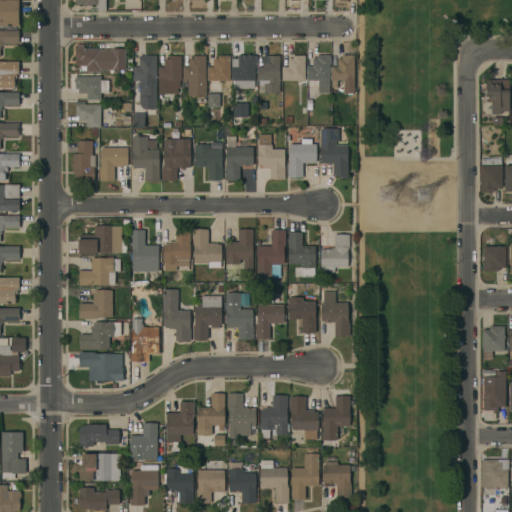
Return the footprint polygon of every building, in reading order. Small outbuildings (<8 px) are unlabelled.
[(19,0),(19,26),(0,26),(0,0),(19,0)] [(75,0),(106,0),(106,10),(97,10),(97,4),(75,5),(75,0)] [(0,30),(19,30),(19,44),(3,43),(3,46),(1,46),(1,49),(0,49),(0,30)] [(125,70),(110,70),(110,72),(79,72),(79,66),(75,66),(75,45),(83,45),(83,48),(100,49),(100,50),(111,50),(111,48),(125,48),(125,70)] [(205,80),(206,80),(206,95),(187,95),(187,81),(182,81),(182,67),(183,67),(183,58),(193,58),(193,55),(205,55),(205,80)] [(230,81),(207,80),(207,67),(213,67),(213,58),(218,58),(218,55),(230,55),(230,81)] [(233,88),(233,81),(232,81),(232,59),(238,59),(238,55),(255,55),(255,56),(256,56),(256,63),(255,63),(255,81),(254,81),(255,88),(233,88)] [(280,80),(279,80),(279,93),(264,93),(264,84),(268,84),(268,80),(257,80),(257,67),(263,67),(263,56),(280,55),(280,80)] [(305,80),(282,80),(282,67),(288,67),(288,58),(293,58),(293,55),(305,55),(305,80)] [(318,93),(318,85),(308,86),(308,81),(306,81),(306,66),(307,66),(307,56),(313,56),(313,58),(317,58),(317,55),(330,55),(330,58),(331,58),(331,64),(330,64),(330,80),(329,80),(329,93),(318,93)] [(354,55),(354,93),(337,93),(337,88),(331,88),(331,66),(337,66),(337,58),(342,58),(342,55),(354,55)] [(139,80),(133,80),(133,67),(139,67),(139,56),(156,56),(156,80),(156,109),(143,109),(139,104),(139,80)] [(181,56),(181,80),(180,80),(180,88),(178,88),(178,94),(172,94),(172,100),(162,100),(162,94),(159,94),(159,87),(158,87),(159,81),(158,81),(158,67),(164,67),(164,59),(168,59),(168,56),(181,56)] [(0,61),(4,62),(4,61),(19,61),(19,75),(4,75),(4,74),(3,74),(3,80),(0,80),(0,61)] [(101,76),(101,80),(108,80),(108,92),(101,92),(101,99),(87,99),(87,93),(78,94),(78,89),(76,89),(75,76),(101,76)] [(509,79),(509,111),(501,111),(501,114),(491,114),(491,102),(488,102),(488,98),(486,98),(486,80),(509,79)] [(219,107),(208,107),(208,81),(219,81),(219,107)] [(0,92),(19,92),(19,105),(3,105),(3,107),(2,107),(2,111),(0,111),(0,92)] [(100,127),(87,127),(87,121),(78,121),(78,117),(75,117),(75,104),(76,104),(76,101),(85,101),(85,104),(101,104),(100,127)] [(131,112),(123,113),(123,103),(131,103),(131,112)] [(248,117),(233,117),(233,103),(248,103),(248,117)] [(144,127),(132,126),(133,113),(145,114),(144,127)] [(123,125),(123,117),(131,117),(131,125),(123,125)] [(0,122),(19,123),(19,136),(3,136),(3,139),(1,139),(1,142),(0,142),(0,122)] [(348,178),(338,178),(338,175),(333,175),(332,164),(328,164),(328,163),(321,163),(320,128),(337,128),(337,136),(338,136),(338,140),(337,140),(337,142),(335,142),(335,145),(347,145),(348,178)] [(271,134),(271,145),(272,145),(272,149),(284,149),(285,179),(270,179),(270,166),(263,167),(263,164),(258,164),(258,151),(257,151),(257,145),(258,145),(258,134),(271,134)] [(133,136),(135,135),(138,135),(139,135),(139,136),(147,136),(147,150),(159,150),(159,167),(159,180),(144,180),(144,168),(132,168),(132,152),(132,136),(133,136)] [(253,165),(242,165),(242,166),(239,166),(239,180),(225,180),(225,166),(226,166),(226,163),(226,147),(227,147),(227,136),(236,136),(236,147),(253,147),(253,165)] [(190,139),(190,171),(181,171),(181,169),(177,169),(177,180),(162,180),(162,166),(163,166),(164,138),(190,139)] [(303,177),(288,177),(288,163),(289,163),(289,144),(302,144),(302,139),(311,139),(311,144),(316,144),(316,162),(312,162),(312,163),(303,163),(303,177)] [(92,141),(93,155),(96,155),(96,167),(94,167),(94,181),(74,181),(74,175),(73,175),(73,172),(72,172),(72,154),(77,154),(77,141),(92,141)] [(209,145),(209,148),(221,149),(221,167),(222,167),(222,180),(208,180),(208,167),(195,167),(195,151),(194,151),(194,144),(209,145)] [(128,147),(127,165),(124,165),(124,166),(114,166),(114,181),(99,181),(99,167),(101,167),(101,147),(128,147)] [(0,154),(19,154),(19,167),(7,167),(7,172),(5,172),(5,181),(0,180),(0,154)] [(480,192),(480,182),(479,182),(479,180),(480,180),(480,166),(481,166),(481,159),(486,159),(486,156),(501,156),(501,166),(502,166),(502,188),(495,188),(495,192),(480,192)] [(511,166),(511,192),(504,192),(504,182),(503,182),(503,179),(504,179),(504,166),(511,166)] [(0,211),(0,185),(4,185),(4,184),(19,184),(19,198),(4,198),(4,197),(3,197),(3,199),(19,199),(19,211),(0,211)] [(0,215),(19,215),(19,229),(3,229),(3,230),(2,230),(2,234),(1,234),(1,242),(0,242),(0,215)] [(121,226),(121,240),(124,240),(124,246),(126,246),(127,253),(94,253),(94,254),(79,254),(78,239),(80,239),(80,234),(94,234),(94,226),(121,226)] [(190,229),(190,266),(176,266),(176,271),(164,271),(164,264),(163,264),(163,244),(168,244),(168,242),(175,242),(175,229),(190,229)] [(253,229),(253,241),(252,241),(252,259),(253,259),(253,266),(244,266),(244,260),(240,260),(240,264),(226,264),(225,242),(238,242),(238,229),(253,229)] [(132,272),(132,248),(131,248),(131,245),(130,245),(130,230),(145,230),(145,245),(158,245),(158,272),(132,272)] [(221,262),(220,262),(220,268),(208,268),(208,263),(194,263),(194,247),(194,244),(193,244),(193,230),(208,230),(208,243),(217,243),(217,244),(221,244),(221,262)] [(285,230),(285,246),(284,246),(284,247),(284,264),(280,265),(280,278),(257,278),(257,255),(256,256),(256,249),(257,249),(257,241),(260,241),(260,246),(271,246),(271,230),(285,230)] [(302,232),(302,246),(315,246),(315,263),(315,268),(315,277),(302,277),(295,277),(295,267),(301,267),(301,264),(289,264),(288,247),(288,232),(302,232)] [(349,234),(349,248),(348,248),(348,250),(347,268),(334,267),(334,272),(322,272),(322,267),(321,267),(321,249),(324,249),(331,249),(331,248),(334,248),(334,234),(349,234)] [(0,246),(19,246),(19,260),(4,260),(4,262),(1,262),(1,265),(0,265),(0,246)] [(506,246),(506,268),(498,268),(498,271),(484,271),(484,262),(483,262),(483,259),(483,246),(506,246)] [(79,270),(91,270),(91,258),(108,258),(113,258),(113,259),(120,259),(120,271),(115,271),(115,284),(109,284),(109,285),(93,285),(79,286),(79,270)] [(0,303),(0,277),(4,277),(19,277),(19,290),(5,290),(4,290),(4,292),(2,292),(2,296),(1,296),(1,303),(0,303)] [(178,289),(178,310),(190,310),(190,328),(191,328),(191,341),(175,341),(175,329),(169,329),(169,327),(163,327),(163,313),(162,313),(162,289),(178,289)] [(112,317),(93,317),(93,319),(79,319),(79,303),(93,303),(93,294),(94,294),(94,290),(112,290),(112,317)] [(321,303),(323,303),(323,291),(335,291),(335,303),(348,303),(348,319),(348,322),(349,322),(349,336),(334,336),(334,322),(331,322),(331,321),(321,321),(321,303)] [(238,339),(238,327),(226,327),(226,312),(225,312),(225,305),(227,305),(227,293),(239,293),(239,305),(240,305),(240,309),(252,309),(252,326),(253,326),(253,339),(238,339)] [(221,296),(221,325),(219,325),(219,328),(211,328),(211,325),(208,325),(208,339),(193,339),(193,325),(194,325),(194,322),(195,322),(195,306),(202,306),(202,296),(221,296)] [(301,333),(301,320),(288,320),(288,304),(288,297),(303,297),(303,301),(315,301),(315,318),(315,333),(301,333)] [(284,323),(270,323),(270,339),(255,339),(255,324),(257,324),(257,321),(257,304),(284,304),(284,323)] [(0,308),(19,308),(19,321),(4,321),(4,324),(1,324),(1,326),(1,335),(0,335),(0,308)] [(159,354),(155,354),(154,355),(152,355),(150,354),(148,354),(149,362),(131,362),(131,346),(132,346),(131,319),(142,319),(142,324),(143,324),(143,327),(159,327),(159,354)] [(93,349),(79,349),(79,334),(91,334),(91,327),(93,327),(93,322),(121,322),(121,336),(114,336),(114,337),(109,337),(109,349),(93,349)] [(482,351),(482,330),(489,330),(489,326),(504,326),(504,336),(505,336),(505,338),(504,338),(504,351),(492,351),(492,358),(483,358),(482,358),(482,351)] [(25,352),(11,352),(11,344),(9,344),(9,337),(12,337),(12,338),(25,338),(25,352)] [(0,338),(7,338),(7,345),(10,345),(10,355),(19,355),(19,371),(11,371),(11,376),(0,376),(0,338)] [(122,367),(123,367),(123,381),(88,381),(89,366),(79,366),(79,352),(95,352),(95,354),(122,354),(122,367)] [(505,407),(498,407),(498,413),(493,413),(493,410),(483,410),(483,401),(482,401),(482,398),(483,398),(483,376),(496,376),(496,371),(505,371),(505,407)] [(255,427),(250,427),(250,435),(238,436),(238,439),(229,439),(229,411),(228,411),(228,408),(227,408),(227,394),(242,393),(242,407),(246,407),(246,409),(255,408),(255,427)] [(197,423),(197,407),(211,407),(211,394),(224,394),(224,425),(212,425),(212,436),(198,436),(198,429),(197,429),(197,423)] [(287,395),(287,409),(287,425),(287,435),(272,435),(272,429),(269,429),(269,438),(261,438),(261,430),(259,430),(259,423),(260,423),(260,410),(265,410),(265,408),(272,408),(272,395),(287,395)] [(350,396),(350,408),(349,408),(349,427),(337,426),(337,440),(322,440),(322,425),(323,425),(323,408),(334,408),(335,396),(350,396)] [(306,397),(305,411),(314,411),(314,412),(318,412),(318,430),(317,430),(316,439),(304,439),(304,430),(291,430),(291,414),(291,412),(289,412),(289,397),(306,397)] [(166,413),(180,413),(180,402),(194,402),(194,415),(193,415),(193,435),(180,435),(180,442),(177,442),(178,447),(179,447),(179,451),(171,451),(171,447),(172,447),(172,442),(166,442),(166,413)] [(157,453),(154,453),(153,459),(143,459),(143,462),(131,462),(131,458),(130,458),(130,435),(142,435),(142,423),(157,423),(157,453)] [(119,444),(105,444),(105,442),(94,442),(94,446),(79,446),(78,440),(80,440),(79,426),(85,426),(85,425),(88,425),(88,424),(106,424),(106,429),(119,429),(119,444)] [(23,432),(22,452),(18,452),(18,459),(26,459),(25,474),(15,474),(15,479),(2,479),(2,473),(1,473),(1,461),(1,432),(23,432)] [(214,435),(224,435),(224,445),(214,445),(214,435)] [(120,480),(79,480),(79,467),(82,467),(82,454),(95,454),(95,453),(120,453),(120,480)] [(319,454),(319,469),(318,469),(318,486),(305,486),(305,499),(291,499),(291,484),(292,484),(291,468),(304,468),(304,454),(319,454)] [(481,460),(507,460),(507,470),(508,470),(508,489),(481,488),(481,460)] [(224,492),(211,492),(211,503),(196,503),(196,489),(197,489),(197,470),(205,470),(205,461),(221,461),(221,470),(224,470),(224,492)] [(275,488),(260,488),(261,461),(273,461),(273,468),(287,468),(287,484),(287,487),(288,487),(288,503),(274,503),(275,488)] [(243,469),(243,473),(248,473),(248,467),(255,468),(255,473),(255,490),(256,490),(256,503),(241,503),(241,491),(229,491),(229,474),(228,474),(228,469),(230,469),(230,462),(241,463),(241,469),(243,469)] [(323,465),(324,465),(324,462),(337,462),(337,465),(350,465),(349,481),(350,481),(350,485),(351,485),(351,498),(336,498),(336,484),(333,484),(333,483),(323,483),(323,465)] [(130,505),(130,490),(131,490),(131,471),(140,471),(140,465),(158,465),(158,490),(149,490),(149,496),(144,496),(144,505),(130,505)] [(179,491),(171,491),(171,489),(166,489),(167,474),(166,474),(166,469),(193,469),(193,490),(193,504),(178,503),(179,491)] [(0,511),(0,485),(8,485),(8,491),(20,491),(20,493),(21,493),(21,498),(20,498),(20,511),(14,511),(0,511)] [(119,489),(119,504),(106,504),(106,510),(88,510),(88,508),(79,508),(79,488),(94,488),(94,492),(104,492),(104,490),(119,489)]
